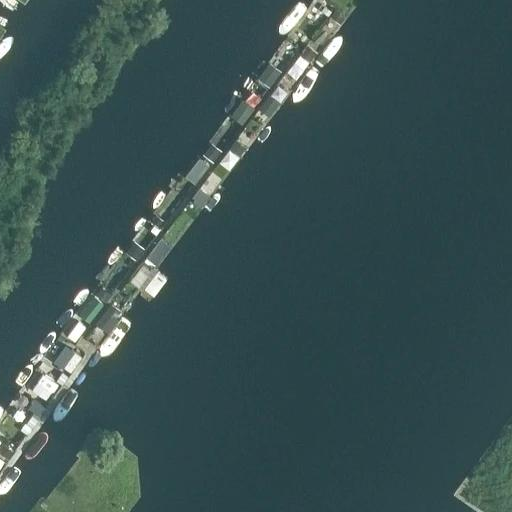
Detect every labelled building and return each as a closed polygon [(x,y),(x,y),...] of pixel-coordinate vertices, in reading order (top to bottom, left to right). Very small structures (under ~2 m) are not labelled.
[(335,9),(329,16),(340,24),(345,17),(335,9)] [(306,44),(299,53),(310,61),(317,52),(306,44)] [(300,57),(296,62),(304,69),(308,64),(300,57)] [(267,65),(257,78),(269,87),(278,74),(267,65)] [(269,95),(261,105),(272,113),(279,103),(269,95)] [(242,100),(230,116),(242,125),(254,109),(242,100)] [(236,139),(229,149),(239,156),(246,147),(236,139)] [(211,143),(202,155),(212,162),(221,151),(211,143)] [(199,158),(191,168),(201,175),(208,165),(199,158)] [(199,187),(192,197),(195,199),(193,201),(201,207),(210,195),(199,187)] [(156,215),(151,222),(158,227),(163,220),(156,215)] [(134,241),(126,253),(135,260),(144,248),(134,241)] [(153,249),(146,258),(157,266),(163,256),(153,249)] [(101,287),(96,295),(105,302),(111,294),(101,287)] [(110,303),(96,324),(109,333),(119,319),(116,317),(121,311),(110,303)] [(62,372),(56,380),(62,385),(68,377),(62,372)] [(32,401),(28,408),(39,417),(44,410),(32,401)] [(32,415),(26,423),(32,428),(38,420),(32,415)] [(25,424),(21,430),(27,435),(32,428),(25,424)] [(4,445),(0,449),(0,451),(7,457),(12,450),(4,445)]
